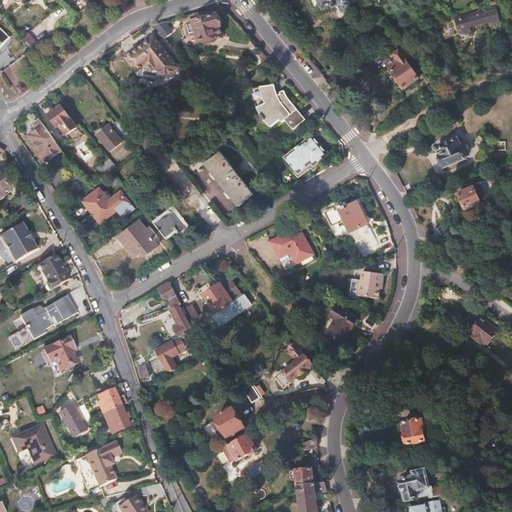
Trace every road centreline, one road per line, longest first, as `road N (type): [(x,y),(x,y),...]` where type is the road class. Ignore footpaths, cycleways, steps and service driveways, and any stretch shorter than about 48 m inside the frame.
road 1 (unknown): [(354,377),(225,240),(87,55)]
road 2 (residential): [(346,511),(338,449),(346,388),(411,296),(416,270),(407,223),(366,158)]
road 3 (residential): [(105,310),(366,158)]
road 4 (residential): [(3,121),(130,21),(201,0)]
road 5 (residential): [(105,310),(3,121)]
road 6 (residential): [(366,158),(242,0)]
road 7 (residential): [(167,481),(105,310)]
